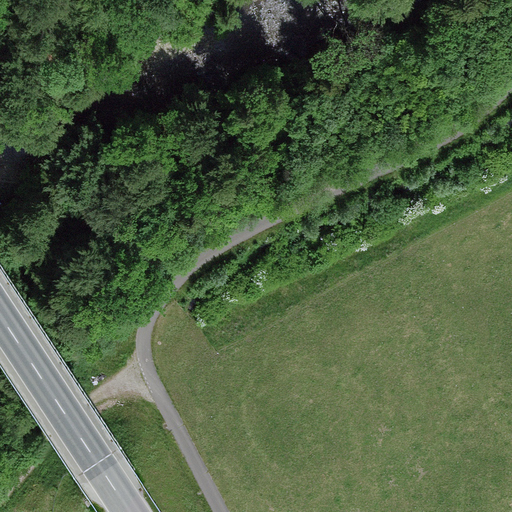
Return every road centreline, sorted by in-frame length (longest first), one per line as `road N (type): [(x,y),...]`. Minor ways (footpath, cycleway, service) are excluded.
road 1 (unclassified): [(221,511),(144,364),(151,309),(220,245),(438,142),(511,84)]
road 2 (tertiary): [(130,511),(0,314)]
road 3 (track): [(144,364),(102,392),(0,498)]
